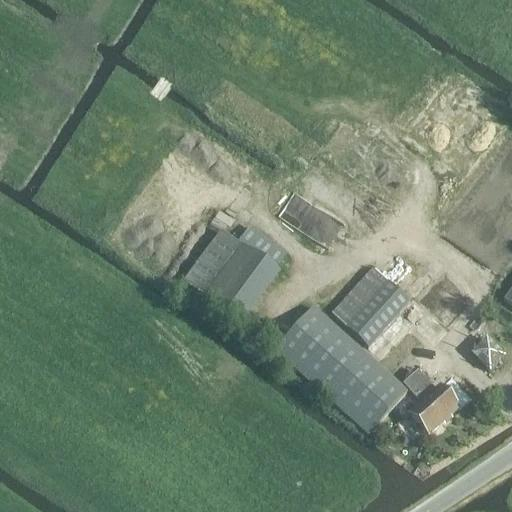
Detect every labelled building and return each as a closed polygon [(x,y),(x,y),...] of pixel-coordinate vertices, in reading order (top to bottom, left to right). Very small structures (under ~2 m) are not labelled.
[(241,332),(282,277),(276,272),(289,255),(256,230),(243,247),(223,232),(180,286),(241,332)] [(468,294),(449,279),(441,290),(431,282),(417,302),(413,299),(410,303),(374,270),(331,315),(382,360),(393,349),(409,329),(411,326),(433,346),(448,330),(464,308),(460,305),(468,294)] [(511,307),(511,289),(503,301),(511,307)] [(370,437),(389,412),(406,391),(311,307),(275,353),(365,434),(370,437)] [(487,340),(471,356),(489,374),(505,359),(487,340)] [(436,393),(419,373),(404,387),(421,407),(410,416),(429,438),(459,411),(440,389),(436,393)]
